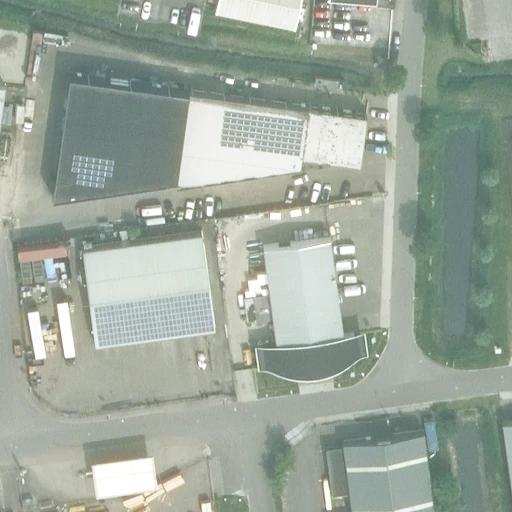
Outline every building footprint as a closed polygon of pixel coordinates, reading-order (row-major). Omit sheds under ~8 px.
[(215,0),(214,9),(294,26),(299,0),(215,0)] [(366,113),(69,73),(51,200),(176,171),(175,183),(300,164),(301,155),(359,162),(366,113)] [(201,230),(81,246),(94,342),(214,326),(201,230)] [(345,355),(329,236),(262,245),(279,364),(278,364),(279,364),(291,366),(305,367),(321,365),(334,361),(346,355),(345,355)] [(232,382),(214,384),(216,395),(233,393),(232,382)] [(511,490),(511,419),(502,420),(511,490)] [(348,490),(351,511),(433,511),(423,429),(342,440),(342,444),(325,446),(331,493),(348,490)] [(148,447),(88,454),(92,487),(152,480),(148,447)] [(183,511),(212,511),(209,492),(181,497),(183,511)]
